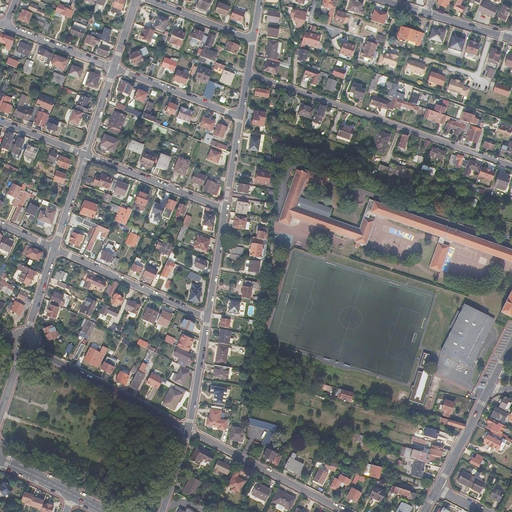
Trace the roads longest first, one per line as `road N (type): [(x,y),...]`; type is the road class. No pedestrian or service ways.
road 1 (residential): [(511,167),(247,75)]
road 2 (residential): [(344,511),(188,430)]
road 3 (residential): [(188,430),(37,349)]
road 4 (residential): [(207,317),(54,248)]
road 5 (residential): [(224,209),(86,153)]
road 6 (residential): [(239,117),(113,68)]
